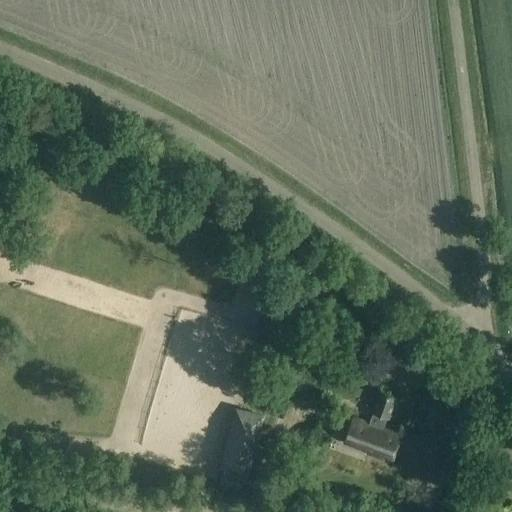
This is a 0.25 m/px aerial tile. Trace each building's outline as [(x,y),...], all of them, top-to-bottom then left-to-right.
[(297,276),(327,291),(331,284),(340,265),(310,250),(297,276)] [(342,269),(337,278),(351,284),(355,275),(342,269)] [(385,375),(396,345),(385,341),(374,370),(385,375)] [(313,359),(309,369),(323,375),(327,365),(313,359)] [(290,407),(286,418),(285,419),(303,425),(313,398),(287,388),(281,404),(290,407)] [(390,417),(397,398),(377,390),(370,410),(372,411),(368,422),(353,416),(345,437),(369,446),(368,451),(383,456),(384,451),(392,454),(400,433),(380,426),(384,415),(390,417)] [(248,475),(264,415),(235,407),(219,467),(248,475)]
